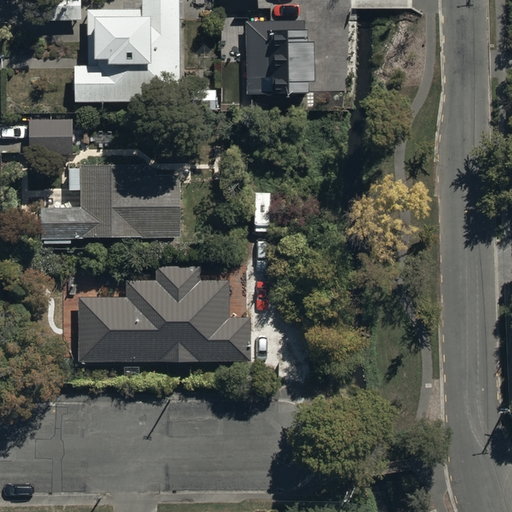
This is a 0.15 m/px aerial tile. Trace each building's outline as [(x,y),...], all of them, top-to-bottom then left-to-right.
[(254,0),(221,0),(222,14),(255,13),(254,0)] [(76,74),(76,109),(181,109),(180,8),(142,8),(142,31),(96,31),(96,74),(76,74)] [(304,18),(245,19),(247,89),(308,88),(308,76),(313,76),(312,36),(304,36),(304,18)] [(49,216),(49,245),(181,246),(181,184),(144,184),(144,173),(82,173),(82,216),(49,216)] [(79,303),(78,367),(251,369),(252,325),(230,324),(230,287),(200,287),(200,273),(127,272),(127,304),(79,303)]
